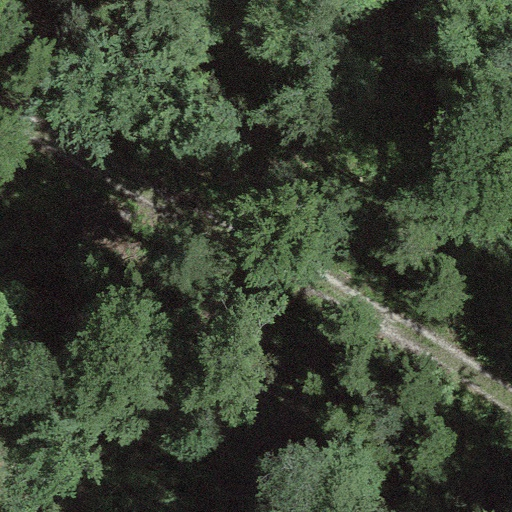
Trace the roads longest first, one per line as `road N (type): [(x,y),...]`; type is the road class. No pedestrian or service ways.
road 1 (track): [(511,396),(0,104)]
road 2 (track): [(511,230),(68,0)]
